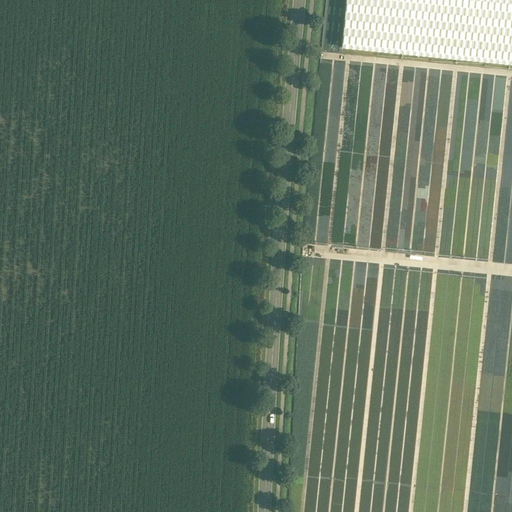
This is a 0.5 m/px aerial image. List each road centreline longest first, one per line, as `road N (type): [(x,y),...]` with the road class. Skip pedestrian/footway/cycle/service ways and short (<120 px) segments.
road 1 (secondary): [(300,0),(264,511)]
road 2 (track): [(511,270),(387,259)]
